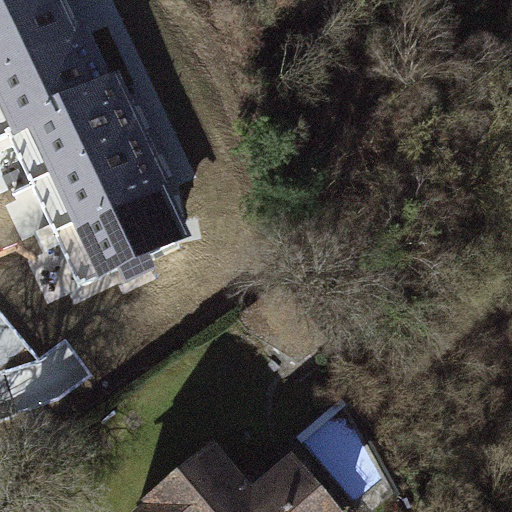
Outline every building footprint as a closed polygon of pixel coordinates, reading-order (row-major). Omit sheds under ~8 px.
[(0,0),(0,83),(70,51),(45,0),(0,0)] [(70,51),(0,83),(0,143),(12,138),(112,91),(89,43),(70,51)] [(112,91),(12,138),(35,186),(141,136),(119,89),(112,91)] [(141,136),(35,186),(60,237),(165,187),(141,136)] [(165,187),(60,237),(83,287),(174,244),(165,187)] [(282,283),(241,315),(256,335),(302,367),(330,345),(282,283)] [(218,460),(153,511),(325,511),(289,468),(251,500),(218,460)]
